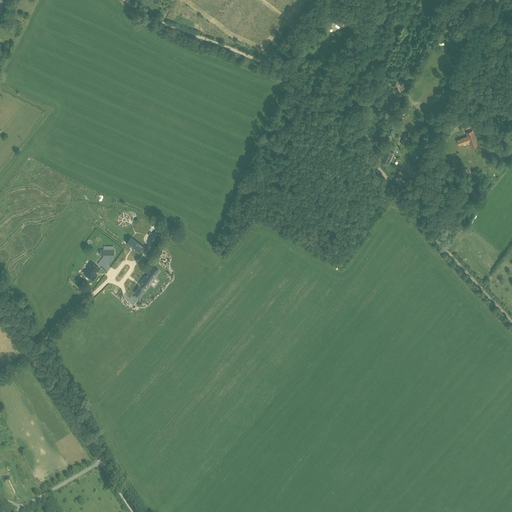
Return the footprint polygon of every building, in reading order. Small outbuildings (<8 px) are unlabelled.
[(336,24),(340,26),(341,26),(342,26),(343,24),(342,23),(344,20),(337,16),(334,14),(332,17),(335,19),(332,24),(335,26),(336,24)] [(398,122),(396,125),(401,127),(402,124),(403,125),(405,122),(403,121),(405,117),(401,115),(399,119),(398,118),(396,121),(398,122)] [(466,130),(472,127),(470,121),(464,124),(466,130)] [(470,141),(472,147),(477,145),(475,140),(476,139),(473,131),(466,133),(468,136),(457,140),(459,145),(470,141)] [(391,157),(385,165),(390,169),(396,161),(391,157)] [(415,173),(406,168),(404,172),(413,177),(415,173)] [(403,171),(399,169),(394,178),(398,180),(403,171)] [(153,243),(160,235),(155,231),(149,239),(153,243)] [(130,249),(137,253),(142,246),(132,239),(128,246),(131,248),(130,249)] [(84,273),(93,279),(97,274),(95,272),(99,267),(92,262),(84,273)] [(151,265),(138,282),(139,282),(145,286),(144,287),(145,287),(148,283),(147,282),(151,276),(152,277),(155,272),(149,268),(151,265)] [(142,290),(137,286),(133,291),(138,295),(138,296),(142,290)]
